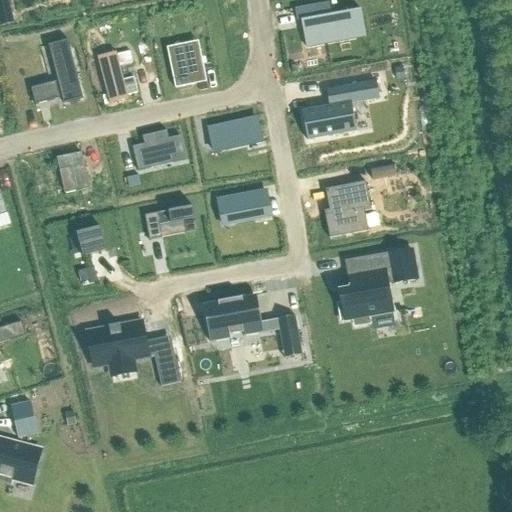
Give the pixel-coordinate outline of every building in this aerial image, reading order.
[(7,0),(0,0),(0,20),(1,26),(13,22),(7,0)] [(317,18),(301,21),(307,49),(356,40),(351,14),(361,12),(361,11),(331,16),(329,4),(315,7),(317,18)] [(184,46),(167,49),(176,90),(196,85),(194,75),(204,73),(199,49),(186,51),(184,46)] [(68,52),(52,56),(59,83),(62,94),(64,101),(65,104),(80,100),(84,99),(83,96),(82,89),(79,78),(72,51),(68,52)] [(119,61),(99,66),(109,105),(129,100),(128,98),(139,95),(135,80),(124,83),(121,69),(119,61)] [(329,107),(302,112),(305,128),(307,142),(357,133),(352,105),(380,100),(376,82),(326,91),(329,107)] [(51,85),(31,90),(35,106),(55,101),(51,85)] [(257,119),(209,130),(214,154),(227,151),(225,143),(248,139),(249,146),(262,144),(257,119)] [(151,170),(149,162),(171,156),(173,164),(186,162),(180,137),(169,140),(167,132),(142,138),(144,145),(132,148),(138,172),(151,170)] [(81,154),(57,159),(60,172),(71,169),(77,193),(89,190),(81,154)] [(394,165),(370,169),(372,181),(396,177),(394,165)] [(138,176),(127,179),(129,188),(141,186),(138,176)] [(329,211),(324,212),(330,239),(368,232),(364,212),(371,211),(365,183),(325,191),(329,211)] [(266,192),(218,202),(223,226),(235,224),(234,216),(257,212),(258,219),(271,217),(266,192)] [(158,214),(145,217),(146,221),(147,229),(150,241),(162,239),(160,227),(183,222),(185,234),(197,232),(195,220),(194,212),(193,208),(180,210),(158,214)] [(100,228),(76,234),(83,258),(107,252),(100,228)] [(342,306),(338,307),(341,323),(353,320),(354,328),(370,326),(369,318),(393,314),(388,284),(389,284),(391,284),(394,283),(417,279),(416,277),(415,272),(412,251),(392,254),(386,255),(384,255),(377,257),(374,257),(377,272),(354,276),(355,280),(356,287),(357,290),(351,291),(340,293),(342,306)] [(95,269),(79,274),(82,285),(90,283),(91,286),(99,284),(95,269)] [(282,347),(284,358),(285,359),(286,359),(301,356),(302,356),(295,317),(262,324),(260,313),(257,296),(252,297),(204,306),(211,344),(230,340),(230,336),(243,334),(244,338),(280,331),(282,347)] [(109,329),(87,333),(94,369),(110,366),(112,379),(136,374),(134,361),(149,358),(146,343),(142,323),(120,327),(120,325),(109,327),(109,329)] [(156,357),(154,357),(161,388),(181,384),(178,371),(176,365),(174,353),(165,355),(156,357)] [(73,412),(64,414),(67,426),(76,424),(73,412)] [(0,440),(0,477),(32,486),(41,452),(0,440)]
